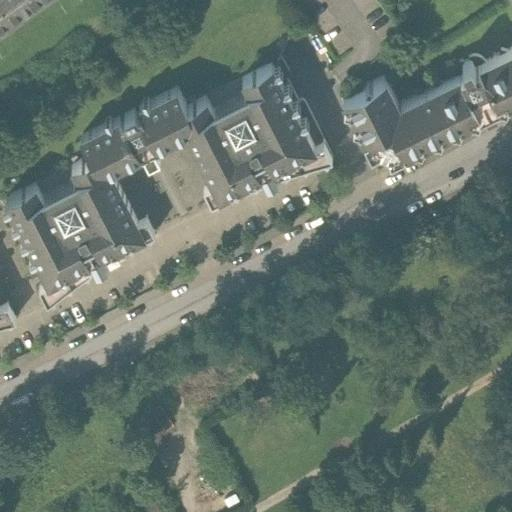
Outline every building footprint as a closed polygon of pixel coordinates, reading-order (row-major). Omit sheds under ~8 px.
[(0,0),(0,29),(15,19),(1,0),(0,0)] [(1,0),(15,19),(40,0),(1,0)] [(511,47),(475,67),(472,60),(463,64),(467,71),(399,104),(386,78),(340,100),(371,156),(380,151),(387,153),(390,162),(416,150),(421,151),(424,146),(435,141),(440,141),(444,135),(454,131),(460,134),(462,127),(473,121),(479,123),(482,118),(486,116),(488,120),(499,115),(496,110),(501,107),(507,110),(510,103),(511,102),(511,47)] [(300,98),(296,100),(291,89),(295,87),(292,81),(288,83),(282,71),(285,70),(283,64),(279,66),(277,61),(190,104),(180,84),(153,97),(151,93),(144,96),(146,101),(116,116),(114,113),(106,116),(108,120),(80,134),(90,155),(72,165),(78,177),(44,194),(38,181),(6,197),(8,202),(4,204),(7,210),(11,208),(17,220),(13,222),(16,229),(20,226),(26,238),(22,240),(25,246),(28,244),(34,255),(30,257),(33,263),(37,261),(48,286),(42,288),(50,302),(57,303),(58,297),(67,289),(74,290),(76,283),(85,277),(92,277),(94,271),(97,270),(98,272),(103,270),(108,267),(111,268),(111,261),(113,260),(118,261),(119,255),(129,248),(136,250),(138,243),(147,237),(155,240),(156,233),(157,232),(150,217),(142,221),(115,170),(146,154),(151,163),(156,160),(161,157),(157,149),(189,133),(211,179),(207,190),(214,204),(222,206),(222,200),(234,194),(241,198),(242,191),(254,186),(260,188),(262,183),(267,181),(270,186),(276,183),(281,180),(279,177),(283,175),(289,178),(292,172),(305,168),(310,171),(313,165),(324,162),(331,166),(334,158),(327,143),(319,147),(308,124),(311,122),(309,116),(305,118),(299,106),(303,104),(300,98)] [(0,321),(8,320),(12,322),(14,318),(18,317),(9,300),(0,304),(0,303),(0,321)] [(171,511),(153,477),(134,487),(148,511),(171,511)]
